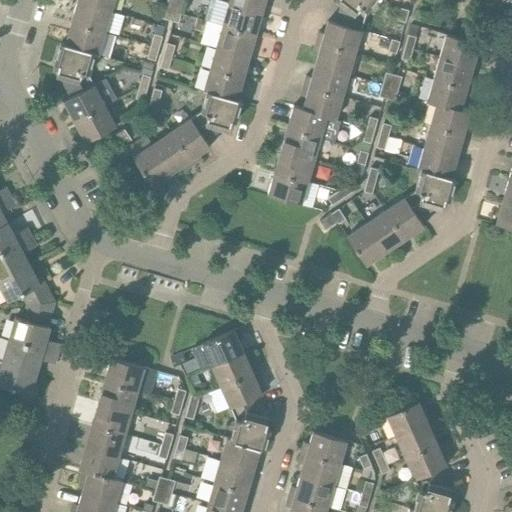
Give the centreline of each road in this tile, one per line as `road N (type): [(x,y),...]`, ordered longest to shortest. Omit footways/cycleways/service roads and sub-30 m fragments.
road 1 (residential): [(154,260),(170,207),(248,152),(308,0)]
road 2 (residential): [(371,325),(380,293),(462,231),(511,69)]
road 3 (residential): [(32,511),(102,245)]
road 4 (residential): [(268,511),(297,417),(257,326),(267,296)]
road 5 (residential): [(102,245),(76,226),(2,79)]
road 6 (residential): [(470,511),(468,458),(448,394),(458,350)]
